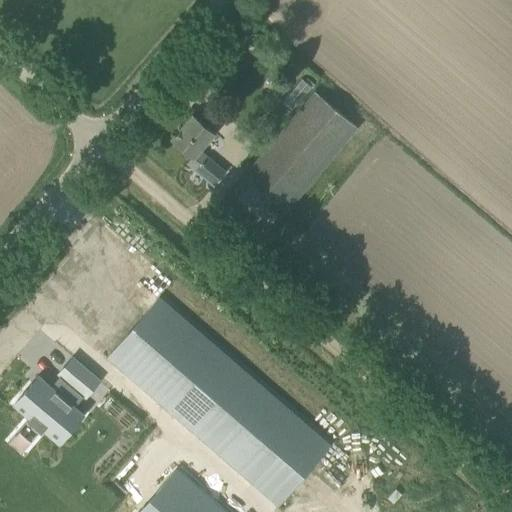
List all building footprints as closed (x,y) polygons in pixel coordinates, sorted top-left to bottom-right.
[(301,78),(285,101),(298,109),(313,85),(301,78)] [(316,93),(245,177),(286,211),(357,127),(316,93)] [(201,151),(216,134),(193,115),(171,140),(192,157),(187,163),(214,186),(226,172),(201,151)] [(108,360),(279,507),(331,448),(159,300),(108,360)] [(0,490),(3,493),(16,478),(0,463),(0,490)] [(224,511),(175,469),(138,511),(224,511)]
